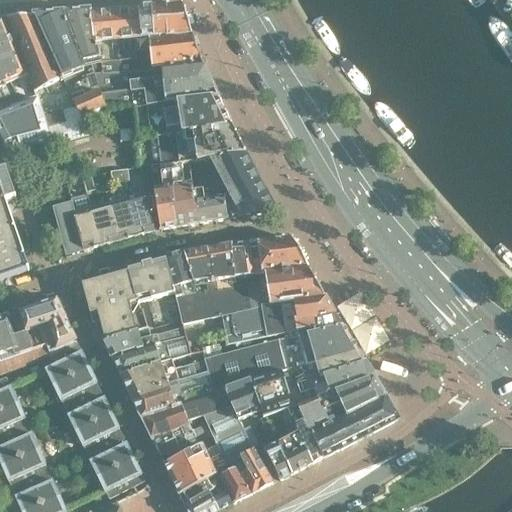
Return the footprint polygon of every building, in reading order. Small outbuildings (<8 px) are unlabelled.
[(182,7),(152,10),(153,26),(155,40),(166,39),(166,40),(192,37),(192,36),(182,7)] [(152,10),(138,11),(141,41),(148,40),(155,40),(153,26),(152,10)] [(92,15),(90,15),(93,43),(96,42),(101,61),(102,75),(138,72),(136,51),(134,42),(141,41),(138,11),(92,15)] [(89,15),(63,17),(82,72),(89,88),(97,85),(93,76),(102,75),(101,61),(96,42),(93,43),(90,15),(89,15)] [(63,17),(32,19),(35,19),(63,80),(73,103),(74,103),(99,92),(97,85),(89,88),(90,92),(77,98),(68,78),(82,72),(63,17)] [(32,19),(4,22),(34,95),(36,94),(44,117),(74,108),(63,80),(35,19),(32,19)] [(0,138),(7,152),(53,140),(55,147),(88,137),(74,108),(44,117),(36,94),(34,95),(4,22),(0,21),(0,138)] [(166,39),(155,40),(148,40),(141,41),(134,42),(136,51),(149,50),(153,70),(161,69),(202,63),(192,37),(166,40),(166,39)] [(202,63),(161,69),(153,70),(154,80),(140,82),(138,72),(102,75),(93,76),(97,85),(99,92),(105,108),(134,106),(143,106),(144,110),(149,109),(148,105),(161,103),(165,103),(176,102),(218,98),(202,63)] [(99,92),(74,103),(73,103),(81,120),(105,109),(105,108),(99,92)] [(176,102),(165,103),(161,103),(166,135),(181,133),(181,134),(192,132),(231,125),(218,98),(176,102)] [(231,125),(192,132),(181,134),(179,134),(149,139),(153,166),(183,163),(197,161),(197,162),(209,160),(245,154),(233,129),(231,125)] [(245,154),(209,160),(224,187),(259,181),(245,154)] [(171,165),(173,187),(175,209),(170,210),(173,230),(197,225),(194,203),(193,192),(192,184),(185,185),(183,164),(171,165)] [(152,167),(153,190),(154,192),(159,228),(160,228),(161,232),(173,230),(170,210),(175,209),(173,187),(171,165),(152,167)] [(0,282),(29,273),(24,258),(6,203),(16,200),(6,171),(0,173),(0,282)] [(127,171),(119,172),(120,184),(129,183),(127,171)] [(119,172),(111,173),(112,185),(120,184),(119,172)] [(91,179),(83,181),(86,193),(94,191),(91,179)] [(259,181),(224,187),(236,209),(234,210),(238,218),(276,212),(259,181)] [(56,189),(48,191),(51,203),(59,201),(56,189)] [(193,192),(194,203),(197,225),(227,220),(224,197),(204,201),(202,191),(193,192)] [(144,195),(126,200),(137,238),(144,236),(154,233),(161,232),(160,228),(159,228),(154,192),(144,195)] [(126,200),(108,205),(119,243),(137,238),(126,200)] [(72,204),(65,206),(53,209),(66,258),(83,253),(82,248),(73,215),(75,214),(72,204)] [(108,205),(91,210),(101,248),(119,243),(108,205)] [(91,210),(75,214),(73,215),(82,248),(83,253),(94,250),(101,248),(91,210)] [(292,239),(257,243),(249,244),(255,276),(264,275),(308,269),(292,239)] [(249,244),(231,246),(235,278),(255,276),(249,244)] [(206,278),(207,282),(211,282),(211,283),(235,280),(235,278),(231,246),(210,250),(216,275),(206,278)] [(182,255),(193,282),(193,284),(207,282),(206,278),(216,275),(210,250),(184,254),(182,255)] [(182,255),(166,258),(172,289),(193,282),(182,255)] [(166,258),(128,269),(137,302),(173,293),(172,289),(166,258)] [(128,269),(80,281),(90,315),(103,341),(136,332),(129,304),(137,302),(128,269)] [(264,275),(255,276),(235,278),(235,280),(211,283),(208,284),(210,291),(176,299),(182,325),(220,316),(221,316),(260,308),(261,307),(293,302),(324,297),(308,269),(264,275)] [(361,291),(338,304),(366,354),(389,341),(361,291)] [(260,309),(221,316),(224,338),(227,350),(266,340),(266,338),(324,326),(325,331),(342,327),(324,297),(261,307),(260,309)] [(26,311),(7,317),(14,338),(40,329),(40,330),(39,330),(45,346),(48,353),(58,349),(60,348),(60,349),(75,342),(76,341),(72,332),(57,300),(26,310),(26,311)] [(14,338),(7,317),(0,319),(0,361),(45,346),(39,330),(40,330),(40,329),(14,338)] [(281,340),(205,360),(203,361),(214,394),(224,391),(224,390),(240,385),(282,374),(287,371),(315,364),(357,352),(342,327),(325,331),(306,335),(281,340)] [(138,332),(136,332),(103,341),(112,359),(136,351),(136,352),(143,350),(143,348),(154,345),(159,344),(156,337),(150,338),(150,337),(148,330),(138,332)] [(136,351),(112,359),(121,376),(160,364),(172,360),(191,355),(186,338),(154,346),(154,345),(143,348),(143,350),(136,352),(136,351)] [(43,364),(46,369),(45,370),(52,386),(90,368),(82,353),(76,342),(60,350),(49,355),(51,360),(43,364)] [(0,376),(50,358),(48,353),(45,346),(0,361),(0,376)] [(357,352),(315,364),(320,379),(323,378),(322,376),(364,363),(357,352)] [(160,364),(121,376),(131,397),(167,385),(206,373),(203,362),(194,365),(175,370),(172,360),(160,364)] [(322,376),(323,378),(325,385),(312,389),(316,399),(334,392),(373,379),(364,363),(322,376)] [(97,384),(90,368),(52,386),(64,409),(100,392),(96,385),(97,384)] [(167,385),(131,397),(141,418),(175,407),(175,406),(171,396),(210,384),(206,373),(167,385)] [(240,385),(224,390),(224,391),(231,407),(238,421),(261,412),(262,418),(293,408),(282,374),(240,385)] [(0,380),(0,412),(19,404),(11,387),(10,387),(6,378),(0,380)] [(373,379),(334,392),(316,399),(322,412),(340,404),(345,417),(384,398),(373,379)] [(194,401),(181,404),(187,422),(203,417),(204,417),(231,407),(224,391),(214,394),(208,395),(194,401)] [(100,392),(64,409),(75,432),(112,414),(105,399),(103,400),(100,392)] [(396,417),(384,398),(345,417),(358,441),(394,422),(396,417)] [(294,423),(303,420),(306,427),(310,434),(328,425),(322,412),(316,399),(297,407),(288,411),(294,423)] [(19,404),(0,412),(0,439),(28,428),(24,420),(26,420),(19,404)] [(175,407),(141,418),(152,440),(179,429),(188,425),(187,422),(181,404),(175,406),(175,407)] [(204,417),(203,417),(206,425),(192,432),(195,437),(209,432),(221,457),(211,460),(216,471),(232,463),(231,461),(251,450),(238,421),(231,407),(204,417)] [(120,430),(112,414),(75,432),(86,455),(122,438),(119,431),(120,430)] [(358,441),(345,417),(336,421),(328,425),(341,450),(358,441)] [(262,418),(254,426),(264,449),(269,447),(277,444),(277,445),(278,444),(266,418),(263,419),(262,418)] [(278,444),(277,445),(291,475),(313,464),(298,434),(297,431),(291,418),(282,422),(288,434),(291,432),(293,436),(291,437),(278,444)] [(328,425),(310,434),(322,459),(341,450),(328,425)] [(193,437),(188,427),(182,431),(187,440),(193,437)] [(297,431),(298,434),(313,464),(322,459),(310,434),(306,427),(297,431)] [(28,428),(0,439),(0,464),(1,466),(39,450),(32,434),(31,434),(28,428)] [(179,429),(152,440),(153,442),(161,457),(164,456),(163,453),(178,448),(186,443),(179,429)] [(122,438),(86,455),(97,477),(134,460),(127,445),(126,445),(122,438)] [(212,442),(205,445),(211,458),(217,454),(212,442)] [(291,475),(277,445),(277,444),(269,447),(275,459),(269,461),(280,482),(291,475)] [(203,445),(168,463),(169,464),(165,466),(172,480),(210,461),(203,445)] [(46,466),(39,450),(1,466),(8,483),(9,482),(13,490),(48,475),(45,467),(46,466)] [(246,472),(240,475),(240,476),(252,496),(257,493),(257,492),(271,485),(255,457),(252,451),(240,458),(246,472)] [(142,476),(134,460),(97,477),(108,500),(144,483),(141,476),(142,476)] [(210,461),(172,480),(179,496),(217,476),(215,473),(210,461)] [(217,476),(179,496),(184,505),(208,492),(209,493),(213,491),(212,489),(221,485),(223,484),(219,477),(231,471),(229,466),(215,473),(217,476)] [(223,484),(232,500),(235,504),(252,496),(240,476),(240,475),(236,469),(231,471),(219,477),(223,484)] [(48,475),(13,490),(16,497),(15,498),(21,511),(27,511),(60,497),(53,481),(51,481),(48,475)] [(212,489),(213,491),(209,493),(218,511),(219,511),(232,506),(230,503),(221,485),(212,489)] [(208,492),(184,505),(185,507),(185,508),(186,511),(218,511),(209,493),(208,492)] [(66,511),(60,497),(27,511),(66,511)] [(122,511),(120,508),(119,508),(116,502),(105,508),(107,511),(122,511)]
